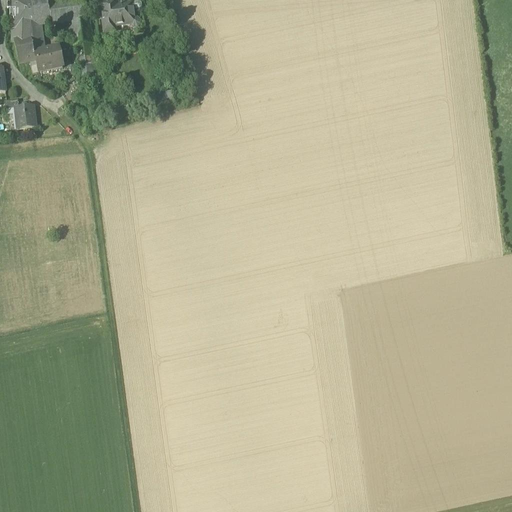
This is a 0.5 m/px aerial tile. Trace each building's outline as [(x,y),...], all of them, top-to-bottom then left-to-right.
[(11,42),(13,44),(13,42),(42,40),(40,27),(51,25),(48,7),(46,0),(20,0),(14,1),(14,10),(12,10),(11,42)] [(93,3),(95,16),(101,15),(101,14),(108,13),(107,1),(93,3)] [(135,19),(133,10),(132,3),(117,5),(117,3),(108,4),(107,1),(108,13),(101,14),(101,15),(104,33),(115,31),(114,23),(121,22),(121,25),(130,24),(131,25),(133,27),(137,27),(139,24),(139,21),(136,18),(135,19)] [(84,2),(56,6),(59,24),(74,22),(76,38),(71,38),(73,47),(77,47),(93,45),(90,21),(86,21),(84,2)] [(138,2),(132,3),(133,10),(139,9),(141,7),(141,4),(138,2)] [(51,25),(59,24),(56,6),(48,7),(51,25)] [(43,52),(42,40),(13,42),(13,44),(18,67),(30,65),(32,76),(39,74),(34,55),(43,53),(43,52)] [(80,67),(96,65),(93,45),(77,47),(80,67)] [(58,49),(43,52),(43,53),(34,55),(39,74),(62,69),(58,49)] [(80,67),(81,81),(97,80),(96,65),(80,67)] [(171,92),(153,97),(156,109),(174,104),(171,92)] [(3,103),(4,111),(13,110),(17,109),(16,102),(14,102),(3,103)] [(13,110),(16,131),(35,129),(32,108),(17,109),(13,110)]
